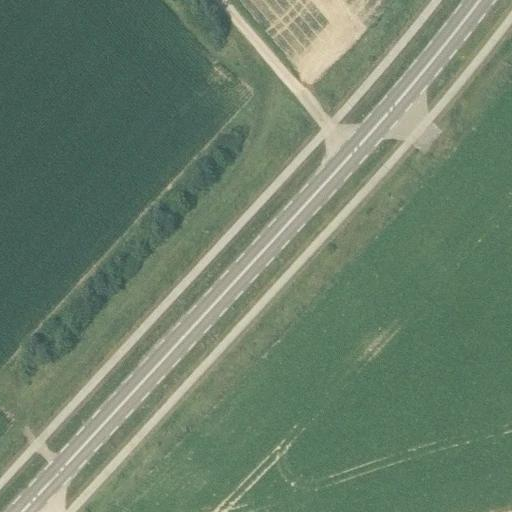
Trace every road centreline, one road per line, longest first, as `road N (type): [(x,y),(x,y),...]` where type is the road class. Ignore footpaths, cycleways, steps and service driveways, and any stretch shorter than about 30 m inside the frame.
road 1 (secondary): [(22,511),(480,0)]
road 2 (track): [(354,149),(220,0)]
